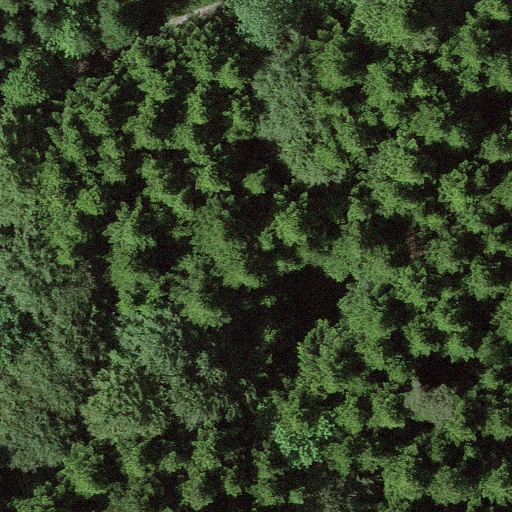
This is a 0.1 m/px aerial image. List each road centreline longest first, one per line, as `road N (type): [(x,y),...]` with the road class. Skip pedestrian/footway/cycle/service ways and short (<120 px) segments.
road 1 (track): [(0,277),(99,315),(406,463),(511,476)]
road 2 (track): [(0,105),(239,0)]
